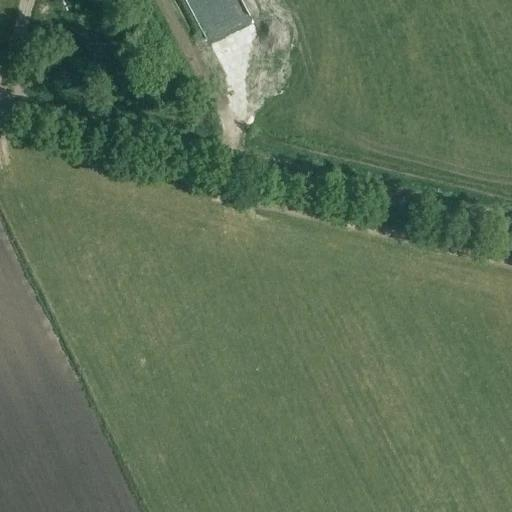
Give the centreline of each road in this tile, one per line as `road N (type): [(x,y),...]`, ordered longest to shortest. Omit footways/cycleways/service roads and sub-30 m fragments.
road 1 (unclassified): [(0,101),(511,225)]
road 2 (track): [(239,159),(243,193),(511,259)]
